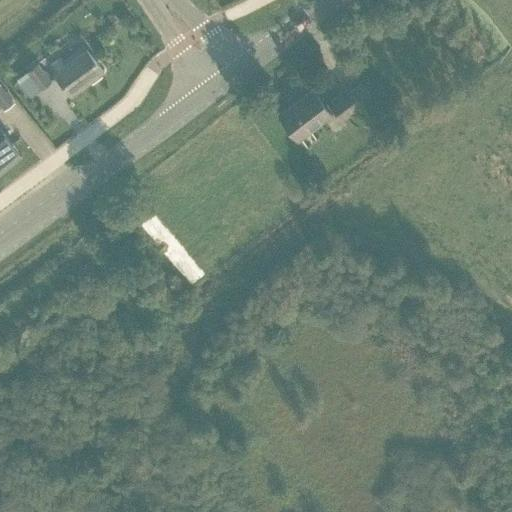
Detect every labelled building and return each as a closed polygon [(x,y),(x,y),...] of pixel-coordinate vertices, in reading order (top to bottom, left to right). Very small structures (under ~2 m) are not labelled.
[(389,30),(376,13),(361,25),(374,41),(389,30)] [(53,72),(70,94),(102,71),(85,48),(64,64),(59,57),(50,64),(55,70),(53,72)] [(49,80),(37,64),(27,71),(40,88),(49,80)] [(14,101),(0,83),(0,105),(3,110),(14,101)] [(324,105),(312,88),(279,113),(298,138),(335,109),(342,118),(361,104),(348,86),(329,101),(324,105)] [(0,172),(21,155),(0,129),(0,172)]
